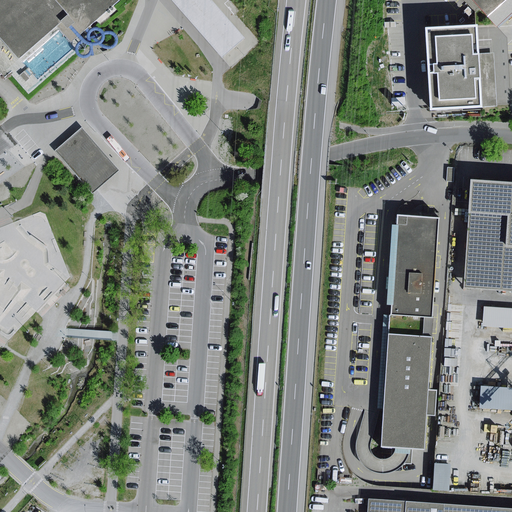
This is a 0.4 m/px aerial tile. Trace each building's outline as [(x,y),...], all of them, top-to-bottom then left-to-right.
[(0,0),(0,36),(20,59),(59,25),(72,42),(87,30),(88,30),(121,0),(0,0)] [(212,0),(173,0),(221,57),(245,38),(212,0)] [(481,8),(473,0),(464,0),(476,12),(481,8)] [(511,0),(473,0),(481,8),(499,27),(511,14),(511,0)] [(478,26),(426,29),(431,111),(483,107),(479,54),(478,26)] [(494,53),(479,54),(483,107),(498,107),(494,53)] [(24,72),(20,75),(26,82),(30,79),(24,72)] [(119,172),(82,129),(56,151),(93,194),(119,172)] [(455,168),(447,168),(446,181),(454,182),(455,168)] [(511,183),(472,181),(466,288),(511,291),(511,183)] [(434,318),(441,218),(398,215),(398,226),(392,306),(391,315),(390,335),(385,409),(382,447),(397,448),(412,449),(426,450),(433,338),(424,337),(426,317),(434,318)] [(388,306),(392,306),(398,226),(393,226),(388,306)] [(511,308),(484,307),(483,327),(511,328),(511,308)] [(378,408),(385,409),(390,335),(391,315),(384,315),(378,408)] [(511,411),(511,389),(480,387),(478,409),(511,411)] [(451,464),(436,463),(434,490),(449,491),(451,464)] [(404,511),(406,502),(369,500),(368,511),(404,511)] [(443,511),(444,504),(406,502),(404,511),(443,511)]
